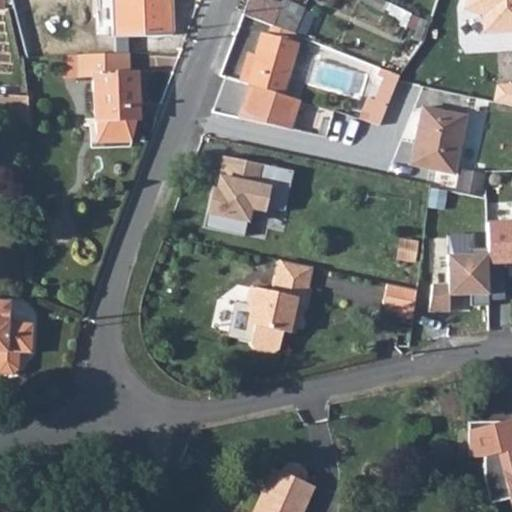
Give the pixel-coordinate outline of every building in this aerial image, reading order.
[(169,0),(113,0),(114,20),(115,39),(172,36),(170,20),(169,0)] [(268,0),(247,0),(242,15),(272,26),(281,5),(268,0)] [(511,32),(511,0),(464,0),(461,10),(479,17),(480,36),(511,32)] [(419,20),(412,40),(421,43),(427,23),(419,20)] [(242,65),(237,80),(247,82),(280,93),(296,43),(276,37),(275,35),(261,31),(249,67),(242,65)] [(126,54),(77,55),(77,74),(91,74),(94,144),(126,143),(137,120),(135,94),(127,94),(126,73),(126,54)] [(389,72),(379,101),(388,104),(398,76),(389,72)] [(135,73),(126,73),(127,94),(135,94),(135,73)] [(300,97),(280,93),(247,82),(236,112),(292,124),(300,97)] [(511,83),(493,84),(490,101),(511,105),(511,83)] [(0,106),(14,107),(14,96),(0,95),(0,106)] [(13,123),(29,123),(28,97),(14,96),(14,107),(13,123)] [(422,107),(417,144),(421,145),(419,164),(459,169),(461,150),(465,113),(422,107)] [(209,184),(204,211),(247,220),(249,207),(264,210),(271,182),(258,179),(262,162),(222,154),(214,184),(209,184)] [(484,217),(485,250),(486,263),(511,261),(511,197),(511,198),(511,217),(484,217)] [(431,282),(428,311),(450,310),(450,293),(487,291),(486,263),(485,250),(446,250),(447,281),(431,282)] [(280,262),(276,277),(310,285),(313,269),(280,262)] [(251,290),(247,307),(253,308),(249,326),(257,328),(255,335),(254,341),(257,352),(257,353),(270,356),(273,354),(278,351),(280,350),(283,335),(288,336),(293,319),(297,320),(301,303),(304,305),(305,303),(310,285),(276,277),(272,294),(251,290)] [(415,291),(387,285),(383,305),(387,310),(411,315),(415,291)] [(0,377),(12,378),(18,372),(18,357),(31,358),(32,328),(9,327),(9,305),(0,304),(0,377)] [(511,505),(511,423),(504,425),(470,426),(470,445),(470,458),(485,458),(485,479),(491,504),(510,499),(511,505)] [(304,511),(315,488),(307,484),(309,478),(308,474),(306,470),(303,468),(299,466),(295,465),(290,466),(285,470),(282,474),(274,470),(255,511),(304,511)]
